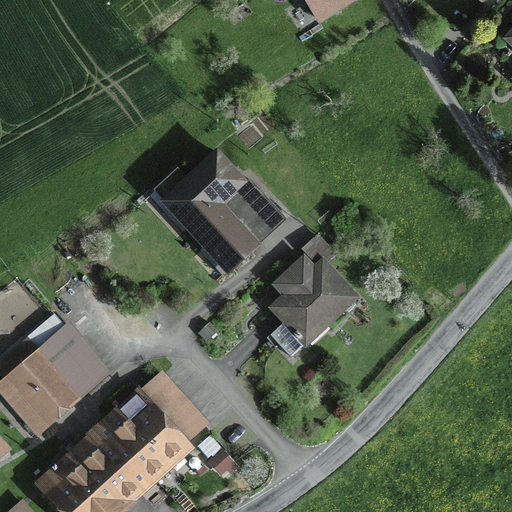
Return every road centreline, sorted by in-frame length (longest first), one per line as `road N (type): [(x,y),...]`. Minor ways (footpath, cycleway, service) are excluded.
road 1 (tertiary): [(511,271),(367,426),(256,511)]
road 2 (residential): [(511,193),(390,0)]
